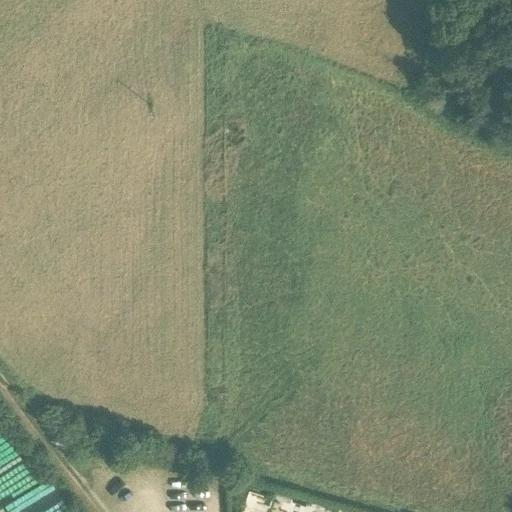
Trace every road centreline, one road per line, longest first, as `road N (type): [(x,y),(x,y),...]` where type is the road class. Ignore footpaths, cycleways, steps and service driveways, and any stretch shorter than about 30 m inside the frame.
road 1 (track): [(226,0),(229,511)]
road 2 (track): [(104,511),(0,374)]
